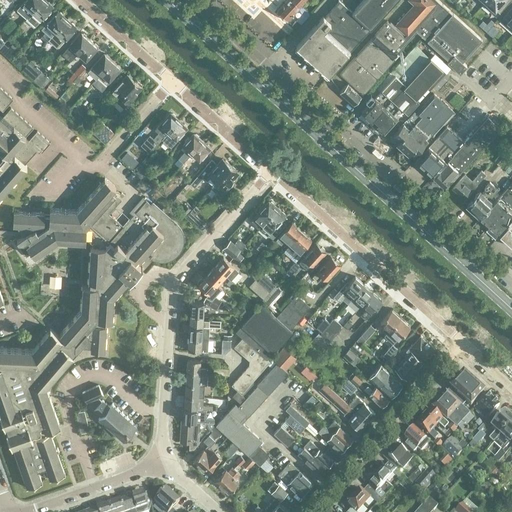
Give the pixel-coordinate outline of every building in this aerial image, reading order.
[(17,10),(26,18),(42,0),(25,0),(23,3),(17,10)] [(45,0),(42,0),(26,18),(35,26),(41,19),(53,7),(45,0)] [(286,0),(277,10),(288,21),(297,10),(302,6),(306,0),(286,0)] [(370,28),(352,12),(339,0),(338,0),(339,1),(325,17),(323,16),(296,46),(328,75),(370,28)] [(395,58),(393,56),(395,55),(418,29),(450,57),(448,59),(461,71),(467,65),(462,61),(482,39),(438,0),(410,0),(414,3),(394,27),(386,20),(339,72),(350,81),(348,84),(347,83),(340,91),(354,104),(361,96),(360,95),(362,93),(363,93),(395,58)] [(362,0),(352,12),(370,28),(395,0),(362,0)] [(485,0),(483,3),(496,16),(510,0),(485,0)] [(511,6),(500,19),(511,29),(511,6)] [(57,11),(46,24),(41,29),(45,32),(40,37),(46,42),(67,19),(57,11)] [(67,19),(48,40),(57,48),(76,28),(67,19)] [(70,45),(78,53),(90,40),(81,32),(70,45)] [(5,34),(2,38),(10,45),(13,41),(5,34)] [(90,40),(78,53),(87,60),(98,48),(90,40)] [(7,49),(3,54),(10,59),(14,55),(7,49)] [(362,112),(358,116),(367,124),(371,120),(373,122),(384,110),(383,110),(386,106),(386,105),(403,86),(403,87),(429,58),(421,51),(398,77),(395,74),(380,90),(376,86),(371,92),(375,96),(361,111),(362,112)] [(93,66),(101,73),(97,78),(113,61),(104,53),(93,66)] [(12,61),(19,67),(25,61),(18,55),(12,61)] [(403,86),(386,105),(386,106),(398,118),(401,120),(433,86),(437,90),(450,75),(446,72),(430,57),(429,58),(403,87),(403,86)] [(113,61),(97,78),(106,86),(121,68),(113,61)] [(40,70),(36,66),(35,66),(34,66),(29,62),(22,69),(33,79),(40,70)] [(73,81),(86,68),(81,64),(67,80),(71,83),(73,81)] [(41,71),(33,80),(42,88),(50,79),(41,71)] [(120,89),(124,92),(135,80),(127,74),(113,90),(116,93),(120,89)] [(123,108),(127,103),(142,87),(135,80),(124,92),(116,101),(123,108)] [(33,127),(11,107),(3,116),(0,114),(0,108),(3,111),(13,99),(0,86),(0,149),(7,156),(1,163),(0,162),(0,300),(4,299),(4,298),(3,299),(0,290),(0,233),(17,235),(22,232),(19,228),(16,230),(0,228),(0,195),(26,166),(27,166),(25,164),(36,151),(39,153),(40,151),(42,152),(50,143),(37,130),(29,139),(26,136),(33,127)] [(414,110),(390,137),(401,146),(394,154),(405,165),(429,139),(432,141),(435,137),(433,135),(454,112),(434,93),(416,112),(414,110)] [(384,110),(373,122),(384,132),(398,118),(386,106),(383,110),(384,110)] [(171,112),(159,125),(155,130),(158,133),(153,139),(149,135),(144,141),(141,145),(149,152),(152,148),(153,148),(159,141),(160,142),(162,139),(179,120),(171,112)] [(464,142),(433,176),(446,188),(500,128),(487,117),(464,142)] [(99,119),(90,130),(98,137),(107,127),(99,119)] [(171,147),(176,140),(188,128),(179,120),(162,139),(163,140),(163,142),(167,146),(169,145),(171,147)] [(431,141),(415,159),(433,176),(464,142),(446,125),(432,141),(431,141)] [(182,146),(186,149),(178,158),(174,163),(178,167),(181,164),(180,163),(182,162),(183,163),(186,159),(202,141),(194,133),(182,146)] [(202,141),(186,159),(190,163),(195,157),(199,161),(211,148),(202,141)] [(498,164),(505,157),(501,153),(494,161),(498,164)] [(211,176),(217,181),(231,165),(226,160),(225,161),(222,159),(211,171),(205,166),(194,179),(198,182),(203,177),(207,180),(211,176)] [(192,178),(202,166),(197,162),(187,174),(192,178)] [(231,165),(217,181),(213,185),(219,190),(215,194),(220,199),(229,188),(227,186),(238,173),(235,170),(236,169),(231,165)] [(142,169),(138,174),(143,179),(147,174),(142,169)] [(464,199),(486,174),(481,169),(471,180),(464,174),(452,188),(464,199)] [(150,185),(155,180),(149,176),(145,181),(150,185)] [(115,187),(116,188),(116,187),(105,177),(104,178),(105,178),(77,209),(50,208),(50,207),(49,207),(49,212),(44,212),(44,213),(14,211),(14,210),(13,210),(12,226),(13,226),(13,225),(17,225),(19,228),(22,232),(24,234),(16,239),(18,241),(23,241),(27,239),(29,241),(26,243),(34,256),(35,255),(34,255),(57,239),(84,241),(84,242),(85,242),(85,238),(87,238),(95,245),(94,246),(91,246),(91,247),(89,280),(88,280),(88,285),(82,285),(82,286),(83,286),(81,309),(60,332),(59,333),(64,337),(71,343),(71,342),(73,339),(76,341),(75,342),(75,348),(77,349),(77,350),(80,346),(91,346),(91,350),(90,350),(105,351),(104,351),(106,326),(107,326),(107,325),(105,325),(105,321),(112,321),(112,320),(111,320),(113,295),(128,279),(130,280),(130,281),(142,267),(141,267),(135,261),(138,258),(140,260),(141,259),(140,259),(149,249),(153,253),(160,256),(168,255),(175,250),(178,243),(179,234),(175,228),(158,212),(161,209),(153,202),(151,204),(146,199),(123,225),(109,213),(122,199),(112,190),(115,187)] [(511,181),(496,200),(511,214),(511,181)] [(466,206),(479,217),(492,203),(488,199),(497,189),(489,182),(484,187),(486,189),(482,193),(479,191),(466,206)] [(494,201),(492,203),(479,217),(499,235),(508,225),(506,224),(511,217),(511,214),(496,200),(495,202),(494,201)] [(257,214),(266,221),(277,208),(269,201),(257,214)] [(277,208),(260,228),(268,236),(269,235),(273,239),(286,224),(282,220),(286,216),(277,208)] [(186,216),(197,225),(202,220),(191,210),(186,216)] [(511,217),(506,224),(508,225),(499,235),(511,246),(511,217)] [(259,229),(260,228),(265,222),(261,218),(258,222),(257,221),(254,225),(259,229)] [(285,239),(290,243),(302,230),(292,222),(276,240),(281,244),(285,239)] [(302,230),(290,243),(295,248),(291,252),(296,257),(312,239),(302,230)] [(316,243),(302,259),(299,262),(309,271),(326,252),(316,243)] [(233,257),(237,252),(229,244),(224,250),(233,257)] [(224,256),(215,265),(230,279),(235,274),(230,270),(234,265),(224,256)] [(327,279),(340,265),(330,256),(312,276),(305,283),(308,285),(314,278),(317,281),(323,275),(327,279)] [(291,275),(299,266),(296,262),(287,271),(291,275)] [(230,279),(215,265),(207,274),(217,283),(225,275),(229,279),(226,283),(232,289),(236,284),(230,279)] [(304,284),(311,276),(307,272),(300,281),(304,284)] [(269,291),(276,284),(264,273),(257,281),(269,291)] [(51,274),(50,285),(62,286),(62,275),(51,274)] [(217,283),(207,274),(199,283),(209,293),(217,283)] [(355,276),(340,293),(338,295),(342,299),(348,293),(353,297),(364,284),(355,276)] [(263,298),(269,292),(255,279),(249,286),(263,298)] [(364,284),(353,297),(362,305),(373,292),(364,284)] [(373,292),(362,305),(367,310),(363,314),(362,313),(360,315),(365,319),(367,317),(367,318),(382,301),(373,292)] [(261,303),(248,318),(236,331),(243,338),(248,342),(253,347),(258,351),(267,359),(292,330),(290,329),(310,306),(296,294),(276,316),(261,303)] [(216,310),(219,305),(223,307),(225,303),(221,300),(214,296),(208,305),(216,310)] [(191,301),(190,313),(203,314),(204,301),(191,301)] [(382,330),(386,333),(401,317),(392,309),(380,322),(385,326),(382,330)] [(203,314),(190,313),(190,325),(202,326),(203,314)] [(401,317),(386,333),(390,337),(393,333),(398,338),(410,325),(401,317)] [(331,339),(342,326),(333,318),(329,323),(324,318),(317,327),(331,339)] [(348,329),(352,324),(350,321),(351,320),(349,318),(343,325),(348,329)] [(370,324),(361,335),(366,339),(375,328),(370,324)] [(202,326),(190,325),(189,337),(201,338),(202,326)] [(60,425),(53,406),(46,386),(73,355),(74,355),(73,354),(77,349),(75,348),(75,342),(76,341),(73,339),(71,342),(71,343),(64,337),(62,338),(50,328),(50,329),(33,349),(0,347),(0,409),(1,411),(0,411),(0,413),(5,427),(5,426),(6,426),(8,431),(7,431),(6,431),(12,447),(12,446),(13,446),(27,486),(26,486),(27,487),(42,481),(42,480),(41,481),(38,470),(46,467),(50,478),(49,478),(49,479),(65,473),(65,472),(64,473),(50,432),(51,432),(50,431),(50,432),(49,429),(60,425),(60,424),(60,425)] [(395,369),(406,379),(422,361),(418,357),(421,353),(425,358),(435,347),(421,335),(418,337),(412,331),(408,336),(415,341),(409,348),(411,350),(395,369)] [(320,351),(329,341),(318,332),(309,342),(320,351)] [(201,338),(189,337),(188,350),(201,350),(201,338)] [(248,342),(243,338),(235,347),(240,352),(248,342)] [(248,342),(240,352),(245,356),(253,347),(248,342)] [(384,362),(387,358),(388,359),(397,348),(392,344),(383,354),(379,358),(384,362)] [(253,347),(245,356),(250,361),(258,351),(253,347)] [(350,362),(357,355),(349,348),(342,355),(350,362)] [(250,361),(249,365),(259,374),(270,362),(267,359),(258,351),(250,361)] [(285,368),(295,357),(291,353),(280,364),(285,368)] [(188,359),(187,372),(207,373),(205,373),(205,367),(200,367),(200,360),(188,359)] [(277,362),(257,384),(258,385),(268,394),(288,372),(277,362)] [(312,379),(317,373),(306,364),(302,370),(312,379)] [(375,370),(381,376),(396,389),(402,383),(381,364),(375,370)] [(249,365),(245,370),(254,379),(259,374),(249,365)] [(245,370),(240,375),(250,384),(253,380),(254,379),(245,370)] [(396,389),(381,376),(375,370),(369,377),(390,396),(396,389)] [(207,373),(187,372),(186,384),(207,385),(207,373)] [(463,372),(449,387),(454,391),(465,401),(466,402),(470,406),(484,391),(463,372)] [(357,387),(362,381),(354,374),(349,380),(357,387)] [(240,375),(236,380),(246,388),(250,384),(240,375)] [(350,394),(356,387),(347,379),(341,386),(350,394)] [(227,413),(216,425),(222,431),(233,441),(238,446),(248,455),(249,456),(252,459),(260,466),(270,455),(261,447),(262,446),(259,444),(262,440),(242,422),(268,394),(258,385),(257,384),(253,380),(250,384),(246,388),(241,394),(245,398),(240,404),(240,403),(238,406),(235,403),(227,413)] [(236,380),(231,385),(237,390),(241,394),(246,388),(236,380)] [(344,415),(360,429),(368,421),(351,406),(351,407),(348,404),(324,383),(319,389),(345,413),(344,415)] [(134,436),(137,433),(133,429),(137,425),(112,403),(110,406),(103,399),(102,401),(100,399),(98,396),(103,394),(98,384),(82,392),(87,401),(88,401),(90,405),(94,409),(101,415),(99,418),(124,440),(127,436),(131,439),(134,436)] [(207,385),(186,384),(186,396),(211,398),(212,392),(203,392),(203,397),(198,396),(199,385),(207,386),(207,385)] [(382,405),(388,398),(376,387),(373,390),(367,385),(364,389),(382,405)] [(237,390),(232,396),(240,403),(240,404),(245,398),(241,394),(237,390)] [(445,392),(432,406),(451,424),(456,429),(463,421),(470,414),(462,407),(466,402),(465,401),(454,391),(450,396),(445,392)] [(309,407),(317,398),(313,394),(304,402),(309,407)] [(487,394),(476,405),(477,407),(474,410),(482,418),(486,414),(489,416),(499,405),(487,394)] [(375,413),(364,402),(356,395),(348,404),(351,407),(351,406),(368,421),(375,413)] [(211,398),(186,396),(185,408),(203,409),(212,410),(217,410),(217,406),(213,405),(203,404),(203,398),(211,398)] [(300,433),(309,422),(290,404),(285,409),(290,414),(281,424),(289,431),(293,427),(300,433)] [(203,409),(185,408),(184,420),(210,422),(210,416),(202,416),(197,415),(197,409),(203,410),(203,409)] [(430,409),(423,417),(435,427),(438,424),(444,429),(448,425),(430,409)] [(81,433),(89,431),(84,410),(75,412),(81,433)] [(489,439),(493,443),(511,422),(511,420),(504,413),(491,427),(496,431),(489,439)] [(435,427),(423,417),(417,424),(434,440),(438,436),(432,431),(435,427)] [(210,422),(184,420),(182,420),(180,442),(190,443),(189,450),(192,450),(199,442),(200,429),(196,429),(196,421),(202,422),(206,422),(206,424),(207,428),(210,430),(211,431),(208,435),(213,440),(222,431),(216,425),(215,424),(214,422),(210,422)] [(334,420),(332,422),(327,427),(346,445),(352,438),(339,426),(340,425),(334,420)] [(511,422),(493,443),(501,450),(502,452),(511,440),(511,422)] [(346,445),(327,427),(324,424),(318,431),(340,451),(346,445)] [(294,438),(281,425),(274,433),(287,446),(294,438)] [(413,428),(404,438),(408,441),(405,444),(414,453),(417,449),(421,452),(430,442),(413,428)] [(477,444),(485,436),(480,432),(473,440),(477,444)] [(463,451),(461,448),(450,438),(441,448),(454,460),(463,451)] [(304,446),(307,448),(307,449),(327,466),(332,460),(310,439),(304,446)] [(194,460),(200,466),(216,448),(218,447),(219,446),(214,441),(210,445),(208,444),(194,460)] [(233,441),(227,448),(224,452),(229,456),(238,446),(233,441)] [(397,445),(394,448),(388,455),(399,465),(396,468),(403,475),(404,476),(408,472),(405,470),(411,464),(422,473),(425,470),(397,445)] [(307,449),(307,448),(304,446),(298,452),(321,473),(327,466),(307,449)] [(216,448),(200,466),(207,472),(217,461),(215,459),(222,451),(218,447),(216,448)] [(498,463),(506,455),(502,452),(501,450),(493,459),(498,463)] [(447,455),(442,463),(447,467),(453,459),(447,455)] [(215,480),(222,486),(240,466),(241,464),(241,465),(245,460),(240,456),(235,461),(237,464),(234,467),(233,466),(228,471),(226,469),(215,480)] [(255,462),(252,459),(249,456),(245,460),(241,465),(247,470),(255,462)] [(289,461),(284,467),(307,488),(312,482),(289,461)] [(382,464),(375,472),(386,481),(393,474),(399,480),(403,475),(396,468),(395,468),(391,472),(382,464)] [(240,466),(222,486),(229,492),(239,481),(236,478),(241,474),(237,470),(241,466),(240,466)] [(307,488),(284,467),(278,474),(301,495),(307,488)] [(425,490),(436,478),(427,470),(416,482),(425,490)] [(386,481),(375,472),(368,479),(373,484),(369,488),(372,491),(381,499),(385,495),(380,491),(380,490),(379,489),(386,481)] [(287,492),(278,484),(271,492),(280,500),(287,492)] [(159,488),(147,492),(152,504),(154,503),(163,511),(175,511),(173,510),(180,502),(166,490),(164,492),(159,488)] [(357,490),(352,495),(364,506),(370,498),(376,504),(381,499),(372,491),(368,495),(360,488),(357,491),(357,490)] [(143,493),(131,497),(136,511),(148,511),(152,504),(147,492),(143,493)] [(357,511),(364,506),(352,495),(348,500),(348,501),(346,504),(351,509),(347,511),(357,511)] [(136,511),(131,497),(120,501),(123,511),(136,511)] [(288,511),(289,511),(279,501),(275,498),(268,506),(275,511),(288,511)] [(429,498),(425,503),(434,511),(438,507),(429,498)] [(123,511),(120,501),(108,505),(110,511),(123,511)] [(425,503),(421,507),(426,511),(432,511),(434,511),(425,503)] [(454,511),(453,511),(470,511),(462,503),(454,511)]
